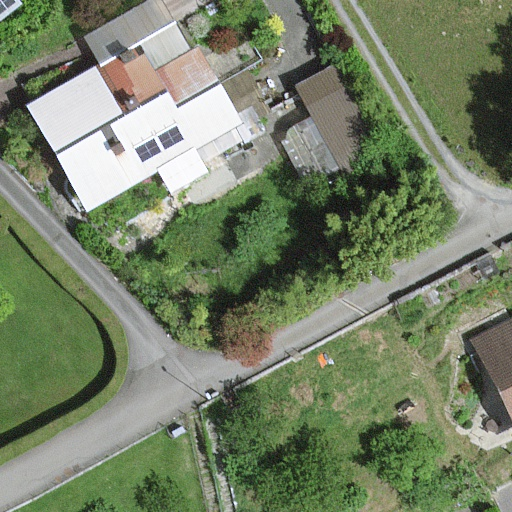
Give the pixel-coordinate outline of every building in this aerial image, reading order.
[(126,5),(92,33),(109,53),(142,25),(126,5)] [(148,81),(133,53),(29,113),(55,158),(63,171),(85,210),(233,126),(192,56),(148,81)] [(334,54),(296,71),(338,162),(376,144),(334,54)] [(511,322),(467,346),(491,393),(503,414),(511,432),(511,322)] [(507,511),(511,511),(511,479),(493,494),(507,511)]
